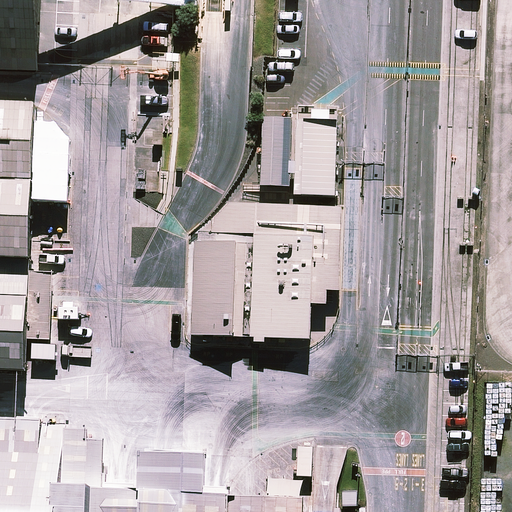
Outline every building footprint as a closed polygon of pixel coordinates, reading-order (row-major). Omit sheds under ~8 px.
[(37,0),(0,0),(0,44),(36,45),(37,0)] [(40,92),(0,90),(0,246),(35,248),(40,92)] [(294,122),(264,121),(262,188),(292,189),(294,122)] [(339,125),(299,124),(297,198),(337,199),(339,125)] [(327,225),(212,222),(209,329),(323,332),(327,225)] [(0,354),(32,355),(35,248),(0,246),(0,354)] [(53,394),(0,392),(0,511),(49,511),(51,478),(53,394)] [(143,511),(144,480),(51,478),(49,511),(143,511)] [(230,511),(232,483),(144,480),(143,511),(230,511)] [(309,511),(310,486),(232,483),(230,511),(309,511)]
